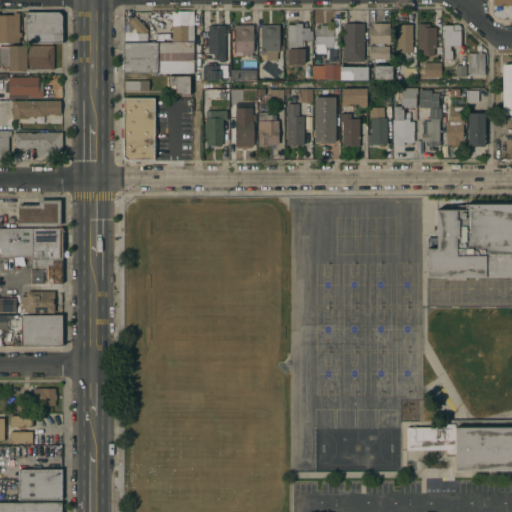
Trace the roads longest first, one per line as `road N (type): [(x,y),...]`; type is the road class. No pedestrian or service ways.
road 1 (residential): [(511,177),(0,177)]
road 2 (secondary): [(93,176),(93,0)]
